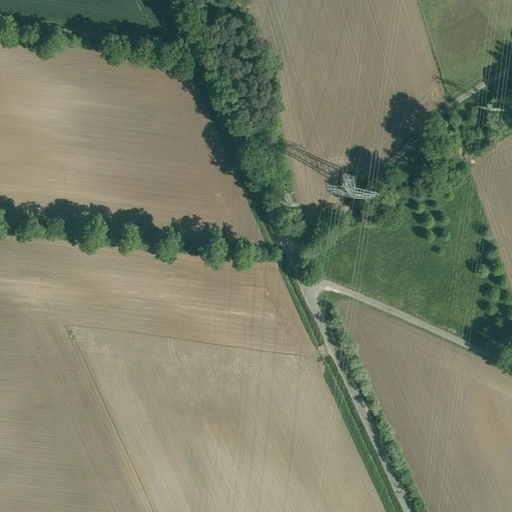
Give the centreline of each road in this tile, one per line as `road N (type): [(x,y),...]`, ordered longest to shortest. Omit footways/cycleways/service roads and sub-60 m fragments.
road 1 (unclassified): [(295,265),(444,111),(511,65)]
road 2 (unclassified): [(295,265),(178,4)]
road 3 (unclassified): [(409,511),(295,265)]
road 4 (unclassified): [(511,361),(295,265)]
